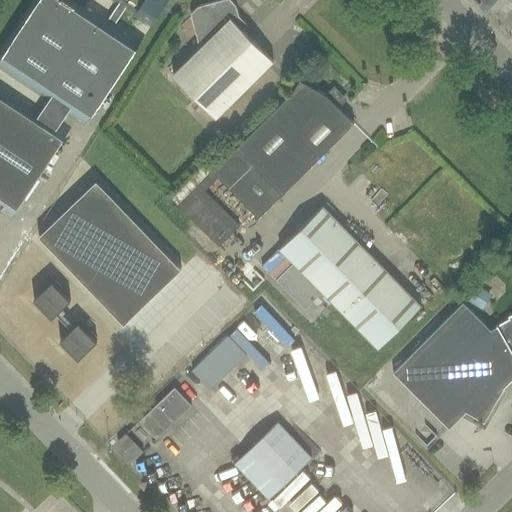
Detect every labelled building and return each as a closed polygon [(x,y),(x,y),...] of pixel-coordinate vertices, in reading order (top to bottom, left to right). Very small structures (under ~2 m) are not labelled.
[(0,81),(0,196),(8,201),(0,212),(11,220),(71,128),(62,122),(67,114),(86,127),(147,36),(121,19),(126,11),(152,28),(170,0),(110,0),(119,6),(114,14),(92,0),(40,0),(0,61),(0,70),(49,103),(44,110),(0,81)] [(222,0),(199,6),(192,13),(200,42),(203,46),(175,74),(217,117),(275,61),(244,29),(237,5),(232,0),(222,0)] [(480,0),(489,9),(496,0),(480,0)] [(295,91),(237,147),(213,171),(259,217),(355,123),(328,95),(301,79),(295,91)] [(218,179),(211,171),(178,205),(220,247),(240,226),(206,191),(218,179)] [(97,181),(39,236),(124,324),(182,269),(97,181)] [(423,306),(323,206),(280,248),(263,266),(307,309),(324,292),(380,349),(423,306)] [(71,301),(53,282),(35,299),(52,318),(71,301)] [(481,308),(490,294),(479,288),(471,302),(481,308)] [(511,315),(509,317),(510,319),(492,329),(464,301),(393,372),(450,429),(467,411),(485,421),(505,387),(511,380),(511,315)] [(79,359),(97,341),(80,322),(61,340),(79,359)] [(196,368),(214,387),(252,351),(233,332),(196,368)] [(192,405),(175,388),(141,420),(157,438),(192,405)] [(278,424),(237,463),(270,497),(310,459),(278,424)] [(126,433),(118,441),(135,460),(144,452),(126,433)]
